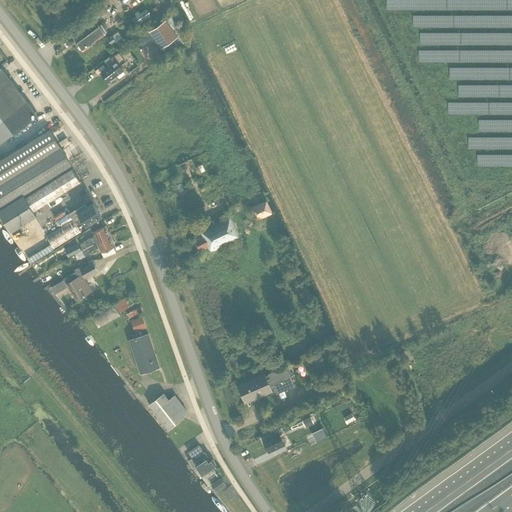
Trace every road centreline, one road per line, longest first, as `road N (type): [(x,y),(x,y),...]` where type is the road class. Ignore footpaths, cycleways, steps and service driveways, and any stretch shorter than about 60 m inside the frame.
road 1 (tertiary): [(267,511),(216,426),(119,177),(0,13)]
road 2 (unclassified): [(313,511),(511,367)]
